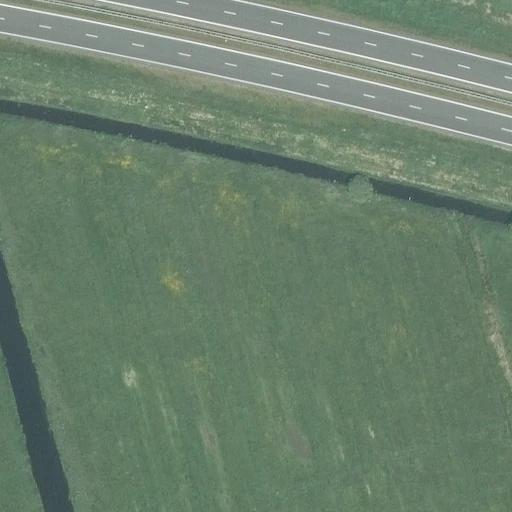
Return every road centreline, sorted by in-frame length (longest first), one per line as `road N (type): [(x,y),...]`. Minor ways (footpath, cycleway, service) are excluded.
road 1 (trunk): [(0,20),(511,133)]
road 2 (trunk): [(511,80),(156,0)]
